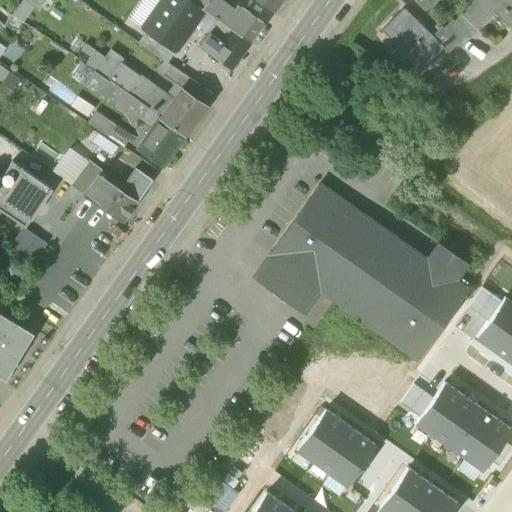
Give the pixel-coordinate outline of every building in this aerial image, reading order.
[(33,0),(33,1),(30,0),(23,0),(13,15),(25,23),(40,0),(33,0)] [(161,0),(142,0),(129,19),(142,27),(161,0)] [(194,23),(204,9),(202,7),(202,8),(190,0),(161,0),(142,27),(146,30),(175,50),(194,23)] [(239,11),(222,0),(207,0),(202,7),(204,9),(218,19),(250,42),(263,24),(241,8),(239,11)] [(280,0),(256,0),(272,11),(280,0)] [(415,0),(430,10),(437,0),(415,0)] [(475,26),(490,10),(480,0),(475,0),(462,14),(475,26)] [(511,0),(480,0),(490,10),(508,26),(511,21),(511,0)] [(403,68),(413,78),(443,46),(432,36),(433,35),(403,7),(385,26),(402,42),(399,46),(389,56),(403,69),(403,68)] [(194,23),(208,33),(218,19),(204,9),(194,23)] [(462,14),(454,23),(469,37),(478,28),(475,26),(462,14)] [(231,69),(250,42),(218,19),(208,33),(199,45),(231,69)] [(468,38),(469,37),(454,23),(450,20),(443,28),(441,26),(433,35),(432,36),(443,46),(449,52),(456,44),(458,45),(466,36),(468,38)] [(382,30),(399,46),(402,42),(385,26),(382,30)] [(175,50),(146,30),(138,41),(164,61),(167,62),(175,50)] [(95,71),(105,57),(85,43),(80,51),(90,57),(86,64),(95,71)] [(119,62),(120,63),(124,58),(110,49),(105,57),(95,71),(107,79),(119,62)] [(176,84),(183,74),(167,62),(164,61),(157,70),(176,84)] [(84,86),(95,71),(86,64),(83,62),(72,77),(84,86)] [(117,84),(129,68),(120,63),(119,62),(107,79),(109,80),(110,79),(117,84)] [(9,72),(0,65),(0,80),(3,82),(9,72)] [(129,68),(117,84),(127,92),(139,75),(129,68)] [(139,119),(152,128),(160,118),(161,117),(127,92),(117,84),(110,79),(109,80),(107,79),(95,71),(84,86),(122,114),(126,109),(139,119)] [(182,88),(206,104),(213,94),(183,74),(176,84),(182,88)] [(127,92),(161,117),(173,100),(139,75),(127,92)] [(182,88),(173,100),(161,117),(160,118),(184,134),(206,104),(182,88)] [(94,107),(77,96),(67,110),(84,121),(94,107)] [(88,124),(107,137),(114,125),(96,112),(88,124)] [(184,134),(160,118),(152,128),(137,148),(162,166),(185,135),(184,135),(184,134)] [(131,135),(114,125),(107,137),(124,147),(131,135)] [(89,140),(113,156),(118,148),(94,132),(89,140)] [(52,170),(70,184),(87,161),(69,147),(52,170)] [(70,184),(83,195),(98,174),(99,175),(102,170),(88,160),(87,161),(70,184)] [(0,178),(0,211),(23,227),(24,228),(52,188),(12,161),(1,178),(0,178)] [(83,195),(123,222),(152,180),(136,169),(121,190),(99,175),(98,174),(83,195)] [(269,254),(286,266),(276,281),(287,289),(309,305),(320,290),(417,359),(467,289),(455,280),(434,265),(319,184),(269,254)] [(47,242),(24,228),(23,227),(9,248),(20,255),(17,259),(30,268),(47,242)] [(434,265),(455,280),(466,264),(444,248),(434,265)] [(286,266),(269,254),(253,277),(303,313),(309,305),(287,289),(276,281),(286,266)] [(19,282),(27,268),(19,263),(12,265),(9,270),(10,276),(19,282)] [(468,307),(477,314),(491,294),(482,287),(468,307)] [(501,301),(491,294),(477,314),(487,321),(501,301)] [(476,337),(493,348),(511,321),(511,302),(504,297),(501,301),(487,321),(476,337)] [(0,376),(5,379),(32,333),(0,312),(0,376)] [(511,321),(493,348),(509,360),(511,355),(511,321)] [(419,417),(416,422),(432,434),(461,394),(444,382),(433,397),(419,417)] [(409,410),(423,390),(413,384),(399,403),(409,410)] [(423,390),(409,410),(419,417),(433,397),(423,390)] [(461,394),(432,434),(449,445),(477,405),(461,394)] [(477,405),(449,445),(465,457),(493,417),(477,405)] [(325,409),(296,449),(313,461),(341,421),(325,409)] [(493,417),(465,457),(482,469),(488,460),(502,440),(510,429),(493,417)] [(341,421),(313,461),(329,472),(358,433),(341,421)] [(358,433),(329,472),(346,484),(375,445),(358,433)] [(511,447),(502,440),(488,460),(498,466),(511,447)] [(407,468),(379,508),(385,511),(401,511),(424,480),(407,468)] [(424,480),(401,511),(425,511),(440,491),(424,480)] [(440,491),(425,511),(450,511),(457,503),(440,491)] [(265,492),(251,511),(276,511),(282,504),(265,492)]
